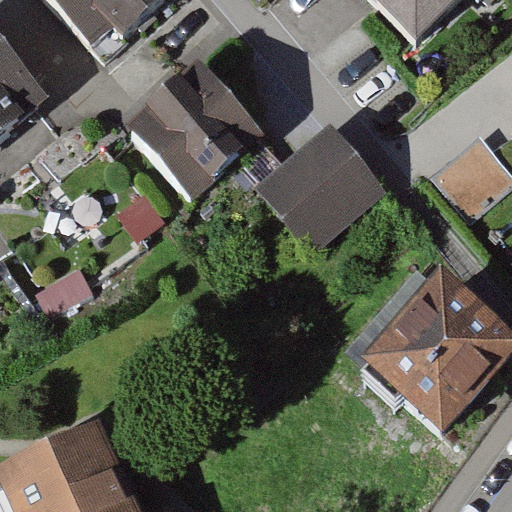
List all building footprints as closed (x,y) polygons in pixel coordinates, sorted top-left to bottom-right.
[(43,0),(108,76),(199,0),(43,0)] [(371,0),(421,51),(474,0),(371,0)] [(0,42),(0,163),(59,118),(0,42)] [(210,79),(138,142),(203,215),(275,153),(210,79)] [(511,195),(511,177),(482,140),(432,182),(471,230),(511,195)] [(327,144),(260,200),(313,264),(381,209),(327,144)] [(511,347),(440,282),(361,368),(439,439),(511,359),(511,347)] [(141,511),(110,443),(3,491),(12,511),(141,511)]
